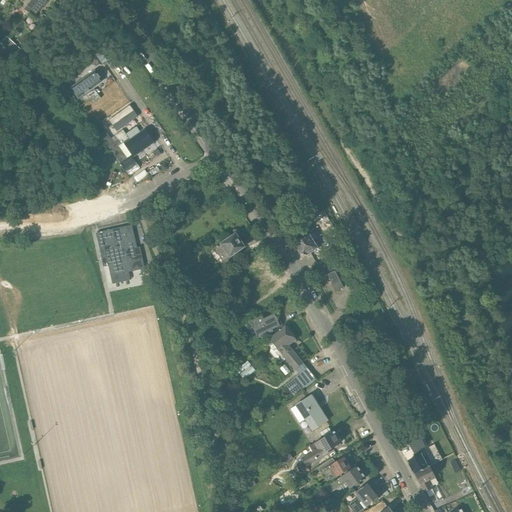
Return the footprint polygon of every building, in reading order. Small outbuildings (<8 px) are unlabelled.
[(32,0),(27,6),(32,10),(34,8),(40,0),(32,0)] [(48,0),(51,0),(55,2),(56,0),(40,0),(34,8),(32,10),(29,14),(34,18),(48,2),(48,0)] [(10,39),(7,37),(0,44),(0,49),(11,60),(20,49),(10,39)] [(95,54),(102,64),(112,57),(105,47),(95,54)] [(92,71),(68,87),(76,100),(100,83),(92,71)] [(87,95),(90,99),(98,94),(95,89),(87,95)] [(98,94),(90,99),(93,104),(101,98),(98,94)] [(130,107),(109,121),(116,131),(137,117),(130,107)] [(99,123),(94,128),(108,148),(108,147),(114,143),(99,123)] [(115,136),(118,140),(126,134),(123,130),(115,136)] [(147,130),(125,145),(134,158),(155,143),(147,130)] [(123,143),(124,143),(129,139),(126,134),(118,140),(122,144),(123,143)] [(118,140),(114,143),(108,147),(108,148),(120,164),(131,156),(132,156),(128,150),(124,145),(125,144),(123,143),(122,144),(118,140)] [(131,156),(120,164),(130,177),(141,169),(131,156)] [(145,269),(140,248),(137,248),(132,225),(96,233),(104,267),(108,266),(111,277),(145,269)] [(214,249),(223,262),(244,247),(235,234),(214,249)] [(306,256),(318,248),(309,235),(294,245),(301,255),(304,253),(306,256)] [(343,259),(341,255),(340,254),(331,259),(332,260),(333,264),(343,259)] [(223,275),(219,269),(207,278),(210,283),(223,275)] [(336,292),(344,288),(335,271),(327,275),(336,292)] [(257,339),(264,335),(273,331),(272,329),(280,326),(274,314),(263,320),(262,317),(250,322),(257,339)] [(254,334),(249,323),(243,326),(248,337),(254,334)] [(294,370),(295,370),(303,364),(289,345),(296,341),(286,326),(268,339),(294,370)] [(293,378),(302,391),(315,381),(306,369),(293,378)] [(234,370),(230,373),(231,374),(235,379),(239,376),(235,370),(234,370)] [(292,398),(302,391),(294,379),(284,386),(292,398)] [(295,406),(312,431),(327,422),(319,410),(318,410),(315,405),(317,404),(311,395),(295,406)] [(310,453),(318,464),(328,458),(336,452),(336,451),(344,446),(334,432),(326,437),(314,445),(316,449),(310,453)] [(416,458),(408,462),(414,474),(429,467),(428,467),(421,452),(415,455),(416,458)] [(293,459),(290,454),(279,461),(283,466),(293,459)] [(328,483),(336,477),(350,469),(344,458),(316,474),(319,479),(324,476),(328,483)] [(414,474),(424,493),(432,489),(429,481),(435,478),(430,466),(428,467),(429,467),(414,474)] [(346,483),(350,489),(365,478),(357,467),(349,473),(327,486),(332,493),(346,483)] [(363,504),(366,508),(380,497),(369,483),(355,494),(358,498),(350,504),(355,509),(363,504)]
